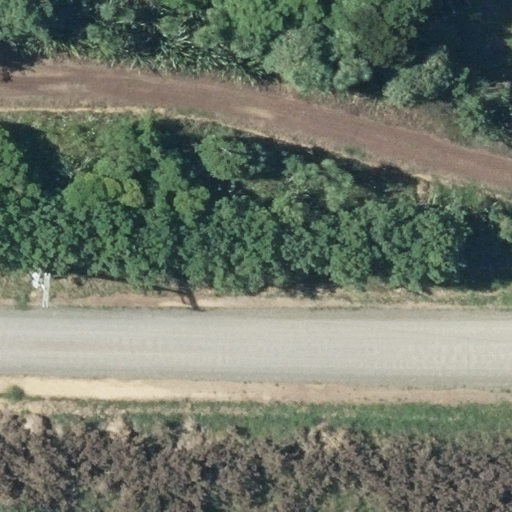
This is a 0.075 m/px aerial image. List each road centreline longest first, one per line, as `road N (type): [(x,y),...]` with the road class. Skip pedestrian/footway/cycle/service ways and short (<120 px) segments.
road 1 (unclassified): [(0,341),(511,352)]
road 2 (track): [(203,89),(0,87)]
